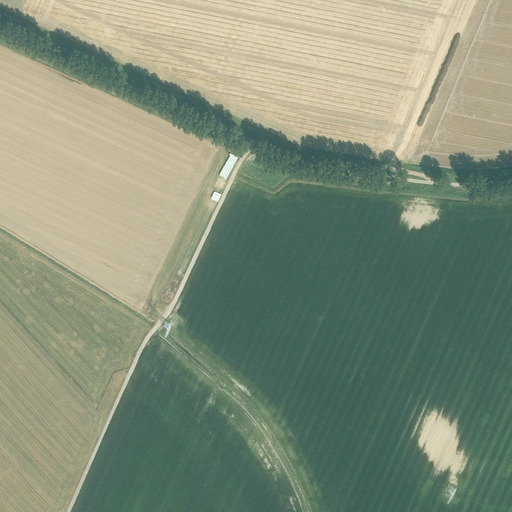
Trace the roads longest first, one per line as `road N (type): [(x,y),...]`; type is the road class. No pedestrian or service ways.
road 1 (unclassified): [(0,27),(295,161),(425,182),(511,182)]
road 2 (track): [(67,511),(143,342),(170,308),(249,143)]
